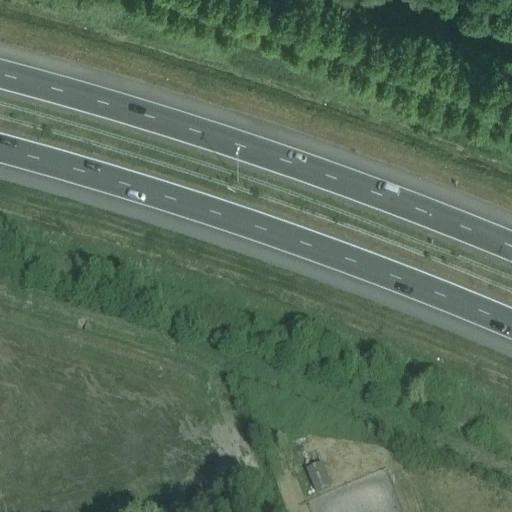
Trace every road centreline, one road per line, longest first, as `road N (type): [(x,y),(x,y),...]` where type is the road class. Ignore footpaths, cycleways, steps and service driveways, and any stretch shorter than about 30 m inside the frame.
road 1 (motorway): [(0,147),(198,206),(511,323)]
road 2 (motorway): [(511,248),(225,138),(0,74)]
